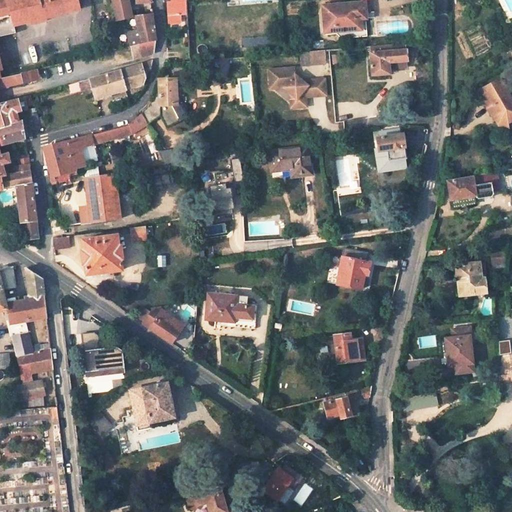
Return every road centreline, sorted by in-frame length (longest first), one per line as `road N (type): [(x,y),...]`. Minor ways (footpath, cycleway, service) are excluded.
road 1 (residential): [(438,0),(438,136),(380,390),(381,477),(365,499)]
road 2 (secondary): [(56,282),(332,466),(365,499)]
road 3 (residential): [(156,0),(158,56),(129,116),(37,145),(45,256),(37,269)]
road 4 (residential): [(56,282),(77,511)]
